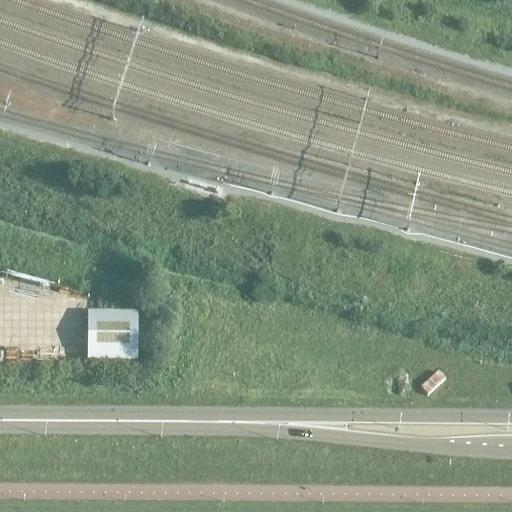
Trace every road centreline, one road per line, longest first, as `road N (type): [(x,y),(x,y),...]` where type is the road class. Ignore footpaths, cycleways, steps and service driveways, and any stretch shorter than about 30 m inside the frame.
road 1 (secondary): [(187,416),(511,452)]
road 2 (secondary): [(511,418),(187,416)]
road 3 (secondary): [(187,416),(0,417)]
